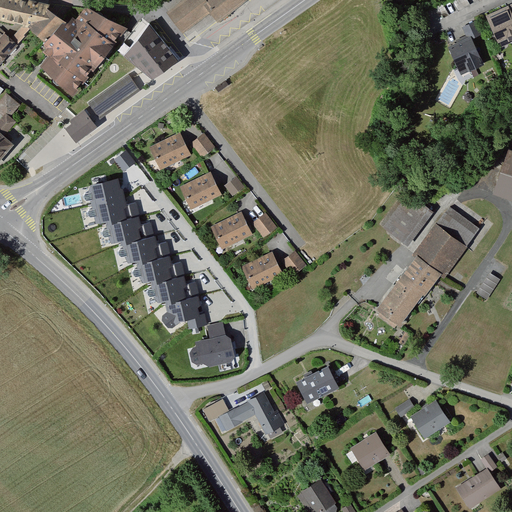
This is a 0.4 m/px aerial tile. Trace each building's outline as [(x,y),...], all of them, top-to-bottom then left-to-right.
[(47,7),(10,0),(0,0),(0,22),(25,29),(40,44),(61,24),(45,12),(47,7)] [(205,0),(185,0),(168,14),(182,33),(209,12),(205,6),(208,4),(206,0),(205,0)] [(205,0),(206,0),(208,4),(205,6),(209,12),(217,22),(244,0),(205,0)] [(511,6),(485,18),(496,46),(511,39),(511,22),(511,20),(511,6)] [(124,31),(84,10),(74,22),(62,24),(40,46),(42,59),(36,67),(69,97),(124,31)] [(180,60),(150,20),(121,56),(152,80),(180,60)] [(461,28),(466,41),(481,35),(475,22),(461,28)] [(0,28),(0,64),(25,35),(16,28),(8,36),(0,28)] [(471,40),(446,50),(457,75),(481,65),(471,40)] [(129,74),(88,102),(98,116),(138,87),(129,74)] [(4,95),(0,98),(0,117),(0,118),(3,115),(8,120),(18,108),(4,95)] [(97,124),(86,110),(64,127),(74,141),(97,124)] [(0,118),(0,157),(10,147),(1,139),(13,124),(8,120),(3,115),(0,118)] [(180,136),(150,149),(160,171),(189,158),(180,136)] [(203,137),(190,146),(201,161),(214,151),(203,137)] [(511,149),(510,149),(495,194),(511,200),(511,149)] [(219,197),(208,175),(178,190),(189,212),(219,197)] [(236,179),(224,189),(232,200),(244,190),(236,179)] [(91,199),(92,205),(118,199),(118,195),(115,194),(114,190),(116,189),(114,181),(99,184),(91,186),(90,191),(83,192),(81,195),(82,199),(85,200),(91,199)] [(426,210),(407,196),(382,230),(401,244),(426,210)] [(118,199),(92,205),(93,209),(87,211),(85,214),(86,217),(89,219),(95,217),(99,221),(106,220),(107,224),(123,221),(120,209),(118,208),(117,204),(119,202),(118,199)] [(477,230),(449,208),(436,225),(466,247),(477,230)] [(251,237),(240,215),(210,229),(221,251),(251,237)] [(263,215),(251,225),(262,240),(275,231),(263,215)] [(123,221),(107,224),(108,229),(102,230),(100,233),(101,237),(104,238),(110,237),(114,241),(121,239),(122,244),(125,243),(137,240),(135,228),(133,227),(132,223),(134,222),(133,218),(123,221)] [(466,247),(436,225),(412,257),(415,259),(439,277),(442,279),(466,247)] [(137,240),(125,243),(126,248),(119,249),(118,252),(119,256),(121,257),(128,256),(131,260),(138,258),(140,263),(155,259),(152,247),(150,246),(149,243),(151,241),(151,237),(137,240)] [(294,253),(280,264),(291,279),(305,268),(294,253)] [(271,255),(240,269),(249,290),(281,276),(271,255)] [(155,259),(140,263),(141,267),(134,269),(133,272),(133,276),(136,277),(143,276),(146,280),(153,278),(154,282),(170,279),(167,267),(165,266),(164,262),(166,261),(165,257),(155,259)] [(415,259),(373,312),(397,331),(439,277),(415,259)] [(170,279),(154,282),(155,287),(149,288),(147,291),(148,295),(151,296),(157,295),(160,299),(168,297),(169,301),(184,298),(182,286),(180,285),(179,281),(181,280),(180,276),(170,279)] [(181,316),(198,313),(194,296),(169,301),(170,310),(165,315),(164,318),(169,324),(172,324),(181,316)] [(207,341),(193,344),(192,349),(187,355),(188,363),(194,366),(199,364),(207,369),(229,364),(231,358),(228,341),(223,339),(221,325),(205,327),(207,341)] [(327,370),(296,385),(306,405),(337,389),(327,370)] [(265,395),(214,422),(221,436),(254,419),(264,439),(282,430),(265,395)] [(208,418),(229,409),(224,397),(202,406),(208,418)] [(449,425),(435,404),(410,420),(423,441),(449,425)] [(375,436),(349,451),(362,473),(388,458),(375,436)] [(488,469),(497,466),(491,452),(483,455),(488,469)] [(485,469),(455,490),(469,511),(500,491),(485,469)] [(320,481),(299,494),(310,511),(324,511),(335,506),(320,481)]
